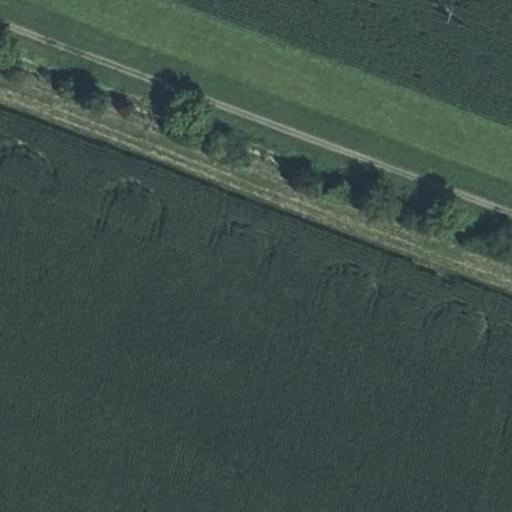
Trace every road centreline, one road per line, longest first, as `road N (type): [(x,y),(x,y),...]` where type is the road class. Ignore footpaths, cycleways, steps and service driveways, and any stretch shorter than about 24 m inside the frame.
road 1 (track): [(0,26),(511,216)]
road 2 (track): [(511,287),(0,100)]
